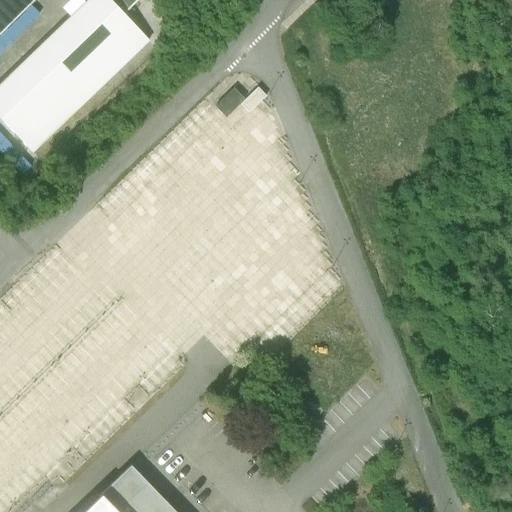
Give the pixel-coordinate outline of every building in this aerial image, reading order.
[(0,0),(0,35),(34,2),(31,0),(0,0)] [(0,87),(0,117),(33,152),(148,42),(136,30),(107,0),(91,0),(85,6),(0,87)] [(137,1),(135,0),(79,0),(85,6),(91,0),(107,0),(136,30),(143,22),(130,8),(137,1)] [(238,103),(224,89),(207,107),(221,121),(238,103)] [(293,331),(340,285),(339,272),(326,273),(325,258),(293,260),(291,233),(284,240),(288,245),(290,261),(276,262),(280,265),(281,280),(278,277),(279,297),(262,298),(258,302),(265,309),(279,308),(286,315),(266,316),(267,330),(279,329),(271,320),(281,319),(293,331)] [(102,494),(119,511),(175,511),(131,466),(102,494)] [(119,511),(102,494),(83,511),(119,511)] [(0,511),(4,511),(5,511),(12,504),(6,498),(0,504),(0,511)]
